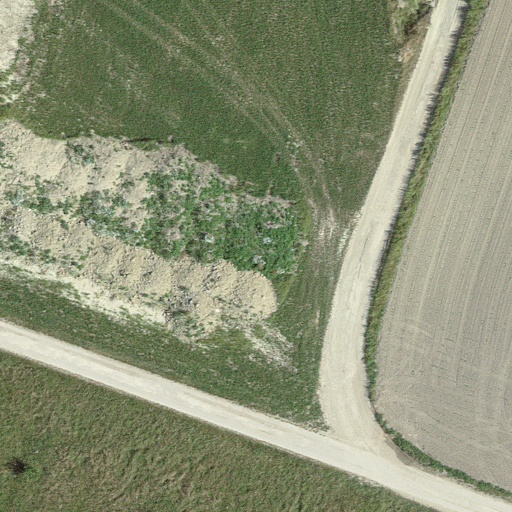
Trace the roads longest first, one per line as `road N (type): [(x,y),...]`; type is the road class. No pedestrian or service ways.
road 1 (track): [(494,511),(0,334)]
road 2 (track): [(366,466),(341,394),(343,337),(452,0)]
